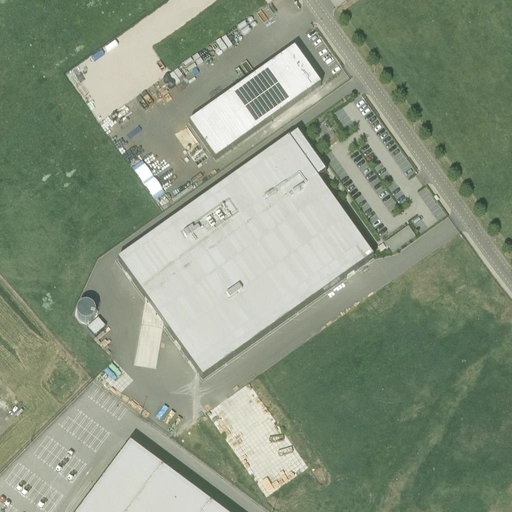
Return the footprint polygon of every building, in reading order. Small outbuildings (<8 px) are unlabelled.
[(294,49),(188,125),(215,162),(321,87),(294,49)] [(373,260),(317,181),(326,174),(297,134),(117,262),(202,381),(373,260)] [(154,200),(164,194),(146,161),(135,167),(154,200)] [(380,198),(386,207),(394,201),(388,192),(380,198)] [(386,208),(393,216),(401,209),(394,202),(386,208)] [(98,320),(87,329),(94,338),(105,328),(98,320)] [(307,471),(253,384),(209,411),(263,498),(307,471)] [(218,511),(162,470),(130,511),(218,511)]
